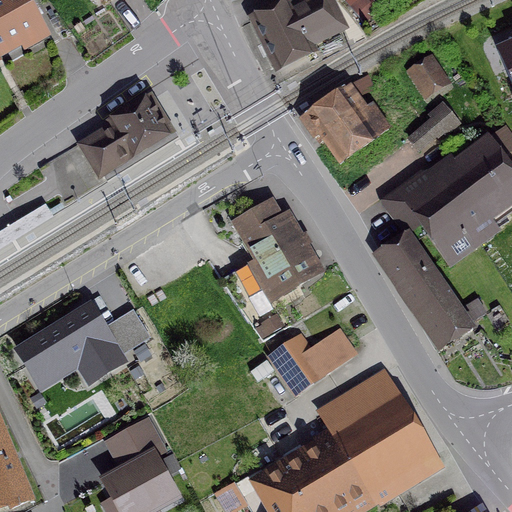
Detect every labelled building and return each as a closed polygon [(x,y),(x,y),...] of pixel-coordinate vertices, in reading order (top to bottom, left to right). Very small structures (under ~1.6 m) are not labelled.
[(0,0),(0,48),(20,38),(25,45),(46,33),(27,0),(0,0)] [(327,0),(306,0),(253,26),(276,73),(306,59),(301,48),(341,29),(327,0)] [(511,44),(498,51),(511,83),(511,44)] [(416,74),(427,91),(442,82),(430,65),(416,74)] [(309,117),(341,163),(390,131),(373,105),(366,109),(359,99),(375,89),(366,76),(309,117)] [(111,128),(80,146),(98,177),(170,135),(149,100),(108,124),(111,128)] [(410,140),(419,151),(442,132),(433,120),(410,140)] [(402,194),(385,206),(407,235),(407,236),(421,226),(450,267),(482,244),(472,228),(511,199),(511,171),(492,144),(409,204),(402,194)] [(235,275),(237,278),(224,285),(263,343),(290,326),(275,300),(320,273),(286,216),(279,221),(269,204),(238,223),(258,261),(235,275)] [(460,311),(422,255),(407,236),(407,235),(380,252),(421,313),(416,317),(438,347),(486,315),(478,300),(460,311)] [(89,383),(124,362),(120,356),(149,338),(133,313),(104,330),(90,308),(19,352),(35,378),(72,355),(89,383)] [(299,338),(272,356),(298,395),(355,355),(339,333),(308,352),(299,338)] [(335,511),(371,491),(378,503),(437,468),(381,375),(318,413),(336,441),(263,485),(279,511),(335,511)] [(146,425),(111,444),(125,471),(106,482),(122,511),(149,511),(175,498),(152,456),(161,451),(146,425)] [(0,503),(7,500),(10,508),(33,499),(9,445),(0,426),(0,503)]
